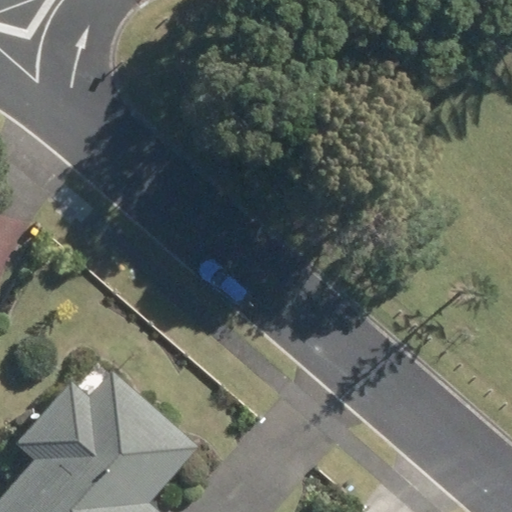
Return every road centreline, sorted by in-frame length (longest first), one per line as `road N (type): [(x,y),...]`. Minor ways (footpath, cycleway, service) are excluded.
road 1 (residential): [(511,503),(84,126)]
road 2 (residential): [(84,126),(81,37),(104,0)]
